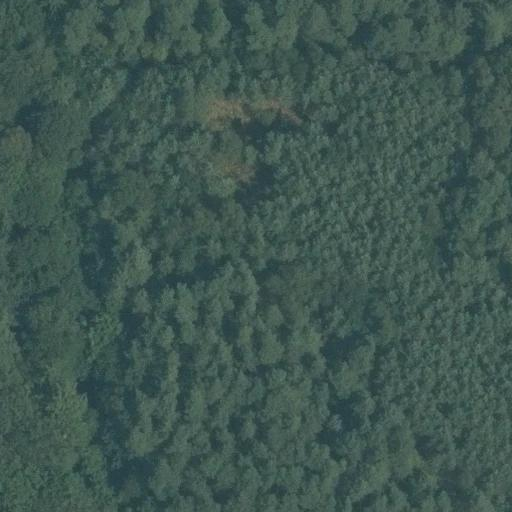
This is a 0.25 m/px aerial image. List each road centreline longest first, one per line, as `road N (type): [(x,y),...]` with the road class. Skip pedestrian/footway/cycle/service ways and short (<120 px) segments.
road 1 (track): [(5,233),(162,75),(511,67)]
road 2 (track): [(50,511),(0,196)]
